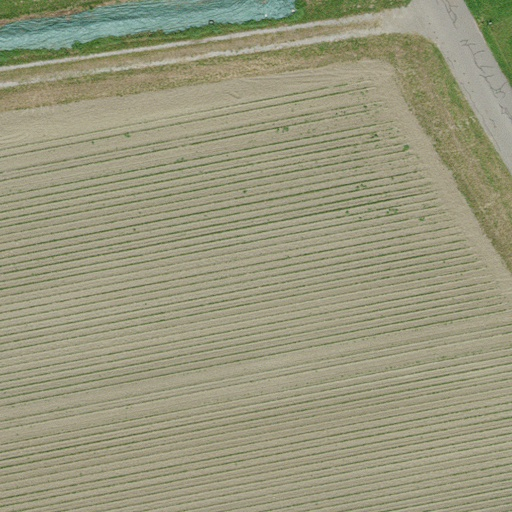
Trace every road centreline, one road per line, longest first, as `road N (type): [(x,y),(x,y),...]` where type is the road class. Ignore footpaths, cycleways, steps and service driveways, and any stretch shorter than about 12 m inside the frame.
road 1 (track): [(0,77),(446,16)]
road 2 (unclassified): [(440,0),(511,123)]
